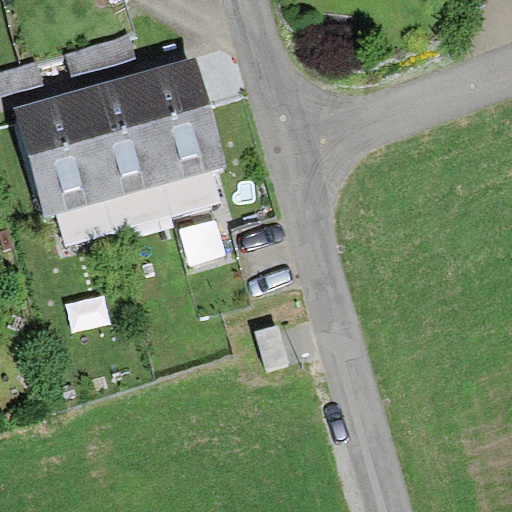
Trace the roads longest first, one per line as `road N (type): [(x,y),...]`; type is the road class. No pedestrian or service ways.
road 1 (residential): [(385,511),(286,151)]
road 2 (residential): [(286,151),(511,68)]
road 3 (residential): [(286,151),(247,0)]
